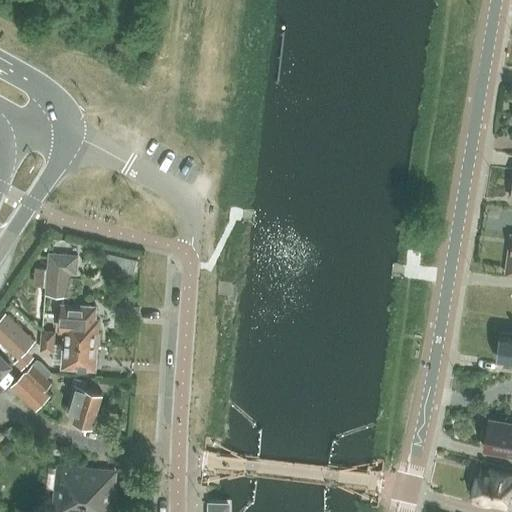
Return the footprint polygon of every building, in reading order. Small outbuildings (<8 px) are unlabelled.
[(78,255),(49,253),(46,294),(64,296),(66,273),(76,274),(78,255)] [(65,332),(64,343),(97,345),(97,343),(100,343),(101,333),(98,332),(99,319),(95,319),(96,306),(62,304),(60,331),(65,332)] [(5,313),(0,318),(0,340),(19,358),(35,340),(5,313)] [(42,330),(41,340),(54,341),(54,331),(42,330)] [(497,359),(497,360),(511,361),(511,333),(501,332),(501,334),(500,338),(500,337),(500,339),(498,353),(498,355),(497,359)] [(54,341),(41,340),(41,350),(53,351),(54,341)] [(97,345),(64,343),(62,366),(95,369),(97,345)] [(0,357),(0,372),(2,375),(10,366),(0,357)] [(32,364),(47,379),(52,373),(41,361),(37,359),(32,364)] [(32,364),(25,372),(35,382),(44,390),(51,383),(47,379),(32,364)] [(25,372),(11,385),(12,386),(20,394),(22,395),(31,404),(44,390),(35,382),(25,372)] [(74,418),(93,424),(102,393),(85,388),(86,381),(75,378),(72,385),(74,386),(67,409),(76,411),(74,418)] [(490,419),(489,419),(484,449),(485,449),(485,447),(511,451),(511,425),(490,421),(490,419)] [(59,467),(53,511),(110,511),(114,473),(59,467)] [(478,474),(478,476),(474,475),(471,477),(469,488),(470,491),(474,492),(473,493),(475,494),(473,499),(478,502),(485,504),(490,503),(490,500),(506,504),(510,488),(511,488),(511,472),(492,468),(491,471),(481,469),(479,475),(478,474)] [(228,511),(228,503),(210,503),(209,511),(228,511)]
